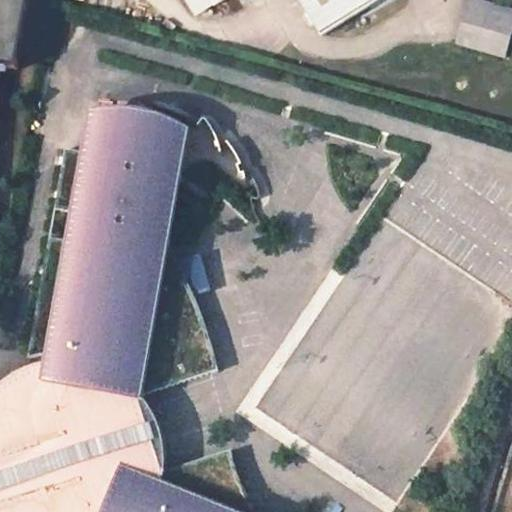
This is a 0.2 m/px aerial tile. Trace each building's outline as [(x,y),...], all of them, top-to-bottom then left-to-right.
[(0,0),(0,70),(15,71),(29,0),(0,0)] [(203,0),(214,17),(241,0),(203,0)] [(292,0),(317,41),(382,0),(292,0)] [(461,25),(511,38),(511,33),(511,11),(468,0),(461,25)] [(258,511),(255,507),(242,484),(232,451),(166,471),(167,463),(167,453),(166,445),(164,434),(157,418),(152,409),(144,398),(154,393),(220,371),(213,345),(195,297),(213,291),(202,254),(178,262),(168,231),(185,140),(98,125),(93,154),(67,150),(57,210),(73,213),(68,241),(51,238),(42,292),(30,359),(56,353),(57,362),(41,365),(23,372),(9,380),(3,384),(0,387),(0,511),(258,511)]
